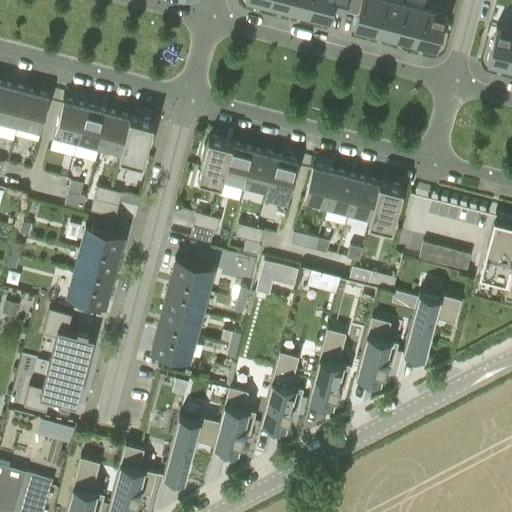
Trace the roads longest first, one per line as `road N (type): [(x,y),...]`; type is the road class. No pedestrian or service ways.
road 1 (residential): [(105,423),(187,95)]
road 2 (unclassified): [(227,511),(511,360)]
road 3 (residential): [(431,160),(187,95)]
road 4 (residential): [(208,19),(450,83)]
road 5 (residential): [(187,95),(0,46)]
